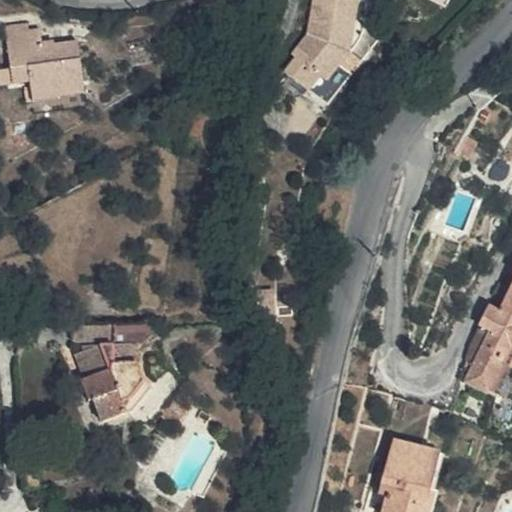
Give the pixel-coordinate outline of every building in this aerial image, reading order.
[(362,60),(349,51),(358,0),(313,0),(307,34),(292,53),(297,57),(286,71),(309,89),(319,77),(327,80),(340,64),(352,73),(362,60)] [(33,73),(31,57),(30,49),(4,53),(8,77),(33,73)] [(32,111),(86,101),(79,60),(53,65),(54,69),(44,70),(42,55),(31,57),(33,73),(8,77),(10,93),(0,94),(0,110),(32,105),(32,111)] [(86,101),(32,111),(34,124),(89,114),(86,101)] [(511,123),(500,115),(491,126),(485,138),(496,146),(511,124),(511,123)] [(478,132),(485,138),(491,126),(485,122),(478,132)] [(485,138),(478,132),(467,146),(476,151),(485,138)] [(482,350),(453,398),(475,412),(505,365),(511,368),(511,366),(511,301),(496,328),(486,322),(473,344),(482,350)] [(76,380),(84,406),(108,400),(115,424),(135,397),(134,394),(138,387),(136,373),(147,364),(146,349),(124,348),(74,347),(73,363),(112,364),(112,370),(82,369),(82,379),(76,380)] [(139,409),(135,397),(115,424),(120,438),(139,409)] [(87,432),(93,430),(115,424),(108,400),(84,406),(80,407),(87,432)] [(139,409),(120,438),(122,446),(130,444),(148,415),(139,409)] [(177,417),(165,435),(183,445),(193,427),(177,417)] [(120,438),(115,424),(93,430),(99,452),(122,446),(120,438)] [(176,454),(183,445),(165,435),(160,444),(176,454)] [(397,439),(386,483),(395,485),(392,495),(387,511),(434,511),(440,493),(432,491),(443,450),(397,439)] [(383,493),(392,495),(395,485),(386,483),(383,493)] [(16,511),(30,511),(29,501),(15,503),(16,511)]
